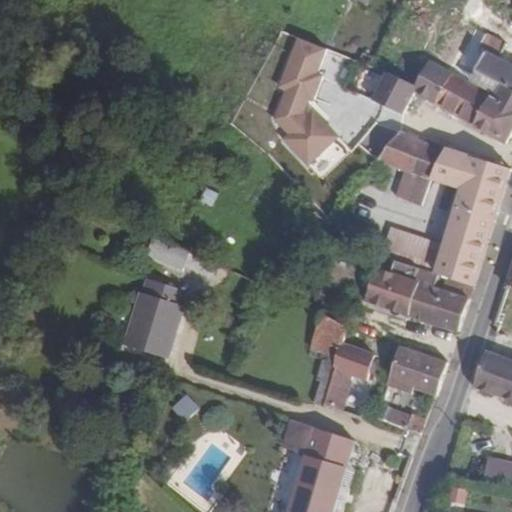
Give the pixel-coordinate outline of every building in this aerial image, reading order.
[(489,94),(497,98),(504,86),(511,90),(511,66),(497,59),(505,43),(485,32),(477,47),(487,54),(471,83),(489,94)] [(329,161),(340,121),(315,114),(335,43),(300,33),(275,123),(290,128),(284,149),(329,161)] [(479,49),(463,79),(471,83),(487,54),(479,49)] [(370,68),(375,58),(363,52),(357,63),(370,68)] [(434,105),(451,73),(431,62),(417,88),(414,94),(434,105)] [(383,73),(370,101),(403,113),(414,94),(417,88),(383,73)] [(489,94),(471,83),(463,79),(451,73),(434,105),(471,125),(489,94)] [(489,94),(471,125),(507,145),(511,134),(511,90),(504,86),(497,98),(489,94)] [(395,129),(403,113),(370,101),(362,119),(395,129)] [(377,161),(400,132),(395,129),(362,119),(349,147),(377,161)] [(430,180),(444,152),(400,132),(377,161),(406,172),(430,180)] [(490,213),(506,168),(478,157),(447,146),(444,152),(430,180),(406,172),(398,196),(426,206),(434,179),(463,190),(455,213),(478,221),(482,210),(490,213)] [(465,286),(472,288),(493,226),(511,172),(511,169),(506,168),(490,213),(482,210),(478,221),(455,213),(448,232),(479,243),(465,286)] [(92,208),(85,218),(202,276),(208,263),(130,226),(92,208)] [(438,277),(465,286),(479,243),(448,232),(443,247),(390,226),(379,255),(389,259),(396,263),(418,271),(438,277)] [(410,316),(421,283),(415,282),(418,271),(396,263),(392,274),(381,305),(410,316)] [(381,305),(392,274),(377,270),(368,302),(381,305)] [(438,277),(418,271),(415,282),(421,283),(435,288),(438,277)] [(472,288),(465,286),(438,277),(435,288),(421,283),(410,316),(457,332),(472,288)] [(166,357),(187,294),(146,281),(125,343),(166,357)] [(326,401),(344,344),(349,330),(322,317),(309,355),(322,359),(316,378),(320,380),(314,399),(325,403),(326,401)] [(344,344),(326,401),(336,404),(346,374),(366,381),(374,355),(344,344)] [(414,389),(425,356),(400,347),(387,384),(412,393),(414,389)] [(511,402),(511,360),(485,350),(473,389),(511,402)] [(425,356),(414,389),(435,396),(447,362),(425,356)] [(175,406),(188,421),(203,408),(190,393),(175,406)] [(420,436),(426,421),(412,417),(411,419),(379,408),(375,419),(420,436)] [(286,445),(310,453),(317,429),(294,422),(286,445)] [(331,511),(345,469),(354,441),(317,429),(291,511),(331,511)] [(511,463),(491,459),(480,485),(511,488),(511,463)] [(331,511),(343,511),(356,473),(345,469),(331,511)]
